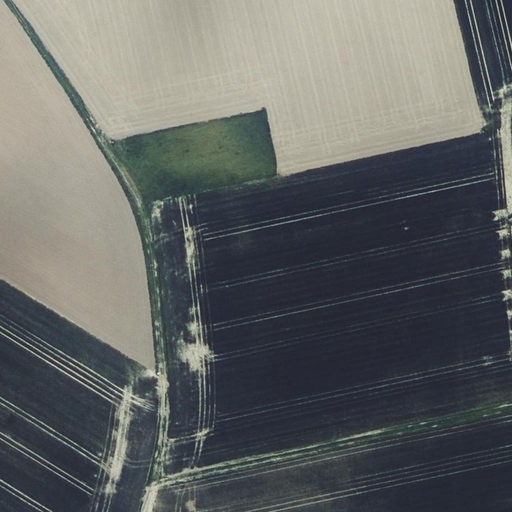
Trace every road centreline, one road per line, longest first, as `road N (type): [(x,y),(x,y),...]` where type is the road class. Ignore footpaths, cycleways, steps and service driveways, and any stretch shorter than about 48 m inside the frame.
road 1 (track): [(3,0),(138,202),(159,459),(146,511)]
road 2 (track): [(153,483),(511,407)]
